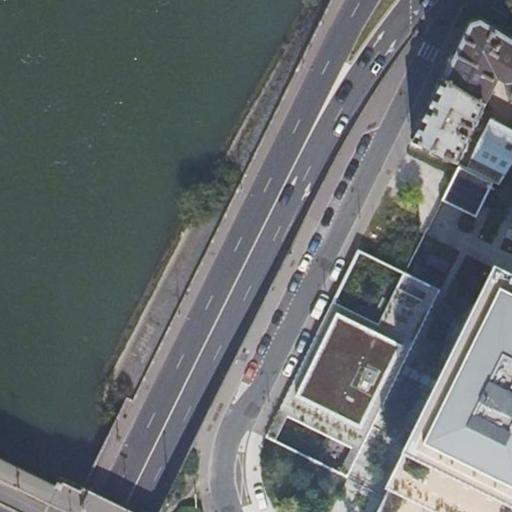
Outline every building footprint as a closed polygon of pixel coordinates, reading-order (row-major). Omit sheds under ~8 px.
[(473,20),(414,140),(436,151),(460,163),(502,77),(508,81),(511,94),(511,35),(486,19),(479,20),(473,20)] [(475,155),(509,172),(511,167),(511,127),(493,119),(475,155)] [(474,216),(491,181),(460,164),(443,201),(474,216)] [(511,511),(511,272),(501,268),(442,384),(393,477),(388,494),(383,511),(511,511)] [(442,288),(406,270),(381,320),(336,298),(278,413),(360,454),(442,288)] [(360,454),(278,413),(267,435),(349,475),(360,454)] [(48,495),(44,503),(47,504),(46,507),(54,511),(55,511),(61,502),(57,499),(48,495)]
